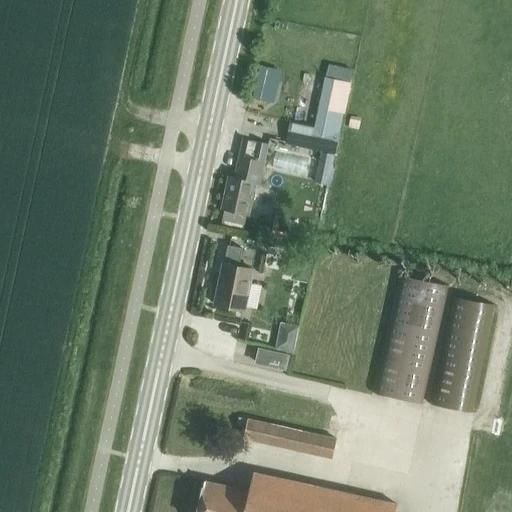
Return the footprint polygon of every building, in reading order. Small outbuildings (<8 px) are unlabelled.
[(329,65),(327,76),(352,81),(354,70),(329,65)] [(260,66),(253,98),(274,103),(282,71),(260,66)] [(325,76),(321,96),(348,101),(352,81),(327,76),(325,76)] [(290,122),(286,143),(322,151),(335,154),(337,154),(342,132),(341,129),(344,113),(346,113),(348,101),(321,96),(315,127),(290,122)] [(361,118),(351,116),(349,128),(359,130),(361,118)] [(225,209),(222,225),(243,229),(246,214),(252,215),(258,185),(261,186),(270,145),(245,139),(237,178),(230,176),(223,209),(225,209)] [(322,151),(316,182),(328,185),(332,185),(335,169),(333,166),(335,154),(322,151)] [(224,263),(215,305),(245,311),(254,269),(239,266),(243,248),(229,245),(225,264),(224,263)] [(297,254),(292,279),(309,283),(314,257),(297,254)] [(371,392),(423,404),(450,286),(397,274),(371,392)] [(453,286),(430,404),(475,413),(498,295),(453,286)] [(281,323),(276,349),(294,353),(299,326),(281,323)] [(291,354),(259,347),(255,362),(287,370),(291,354)] [(247,418),(239,417),(238,425),(245,427),(247,418)] [(245,438),(333,459),(338,439),(322,435),(250,418),(245,438)] [(396,511),(399,504),(255,473),(252,491),(205,481),(198,511),(396,511)]
